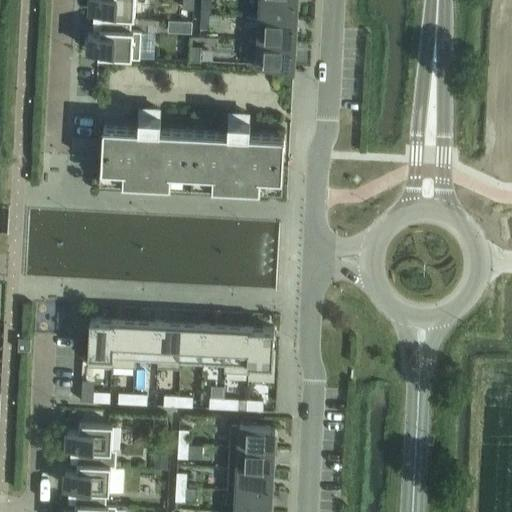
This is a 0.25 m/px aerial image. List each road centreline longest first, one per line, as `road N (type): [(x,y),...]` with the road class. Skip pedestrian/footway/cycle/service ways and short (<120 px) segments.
road 1 (residential): [(312,259),(334,0)]
road 2 (residential): [(307,511),(312,259)]
road 3 (tertiary): [(436,34),(413,211)]
road 4 (tertiary): [(440,212),(436,34)]
road 5 (residential): [(35,511),(45,337)]
road 6 (residential): [(55,145),(62,0)]
road 7 (tertiary): [(412,511),(419,377)]
